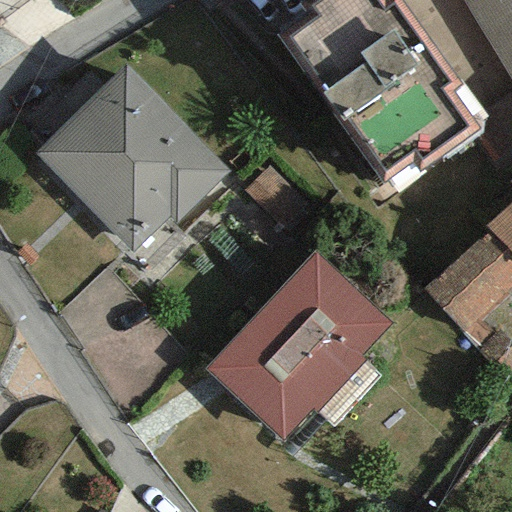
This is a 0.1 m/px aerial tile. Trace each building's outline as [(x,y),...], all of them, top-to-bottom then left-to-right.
[(314,0),(306,6),(312,14),(280,36),(382,179),(413,157),(420,168),(477,128),(450,90),(459,84),(398,0),(314,0)] [(511,0),(457,0),(511,87),(511,86),(511,0)] [(122,67),(31,153),(137,265),(228,179),(122,67)] [(272,167),(244,191),(263,213),(291,189),(272,167)] [(511,183),(510,185),(511,187),(511,202),(486,227),(489,228),(511,252),(511,183)] [(511,252),(489,228),(423,289),(460,330),(511,282),(511,252)] [(314,257),(213,372),(288,438),(390,323),(314,257)]
